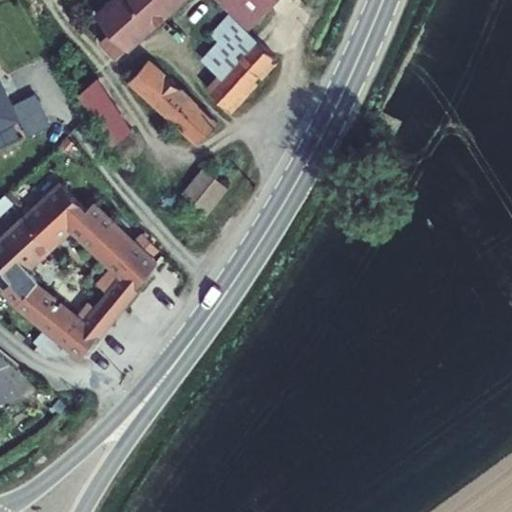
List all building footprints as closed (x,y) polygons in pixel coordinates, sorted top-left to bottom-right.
[(193,0),(131,0),(122,8),(135,22),(127,31),(142,46),(193,0)] [(297,0),(252,0),(275,23),(297,0)] [(286,39),(256,9),(235,33),(260,58),(233,87),(251,102),(298,51),(286,39)] [(172,52),(151,75),(217,137),(238,114),(172,52)] [(15,101),(0,69),(0,128),(21,119),(29,136),(55,124),(39,89),(15,101)] [(79,96),(124,145),(145,125),(100,77),(79,96)] [(217,220),(235,196),(214,176),(192,200),(217,220)] [(32,274),(42,264),(87,222),(142,271),(102,316),(58,278),(44,294),(40,299),(43,302),(101,347),(178,257),(117,199),(110,207),(83,179),(8,247),(32,274)] [(42,264),(32,274),(42,284),(38,288),(44,294),(58,278),(42,264)]
